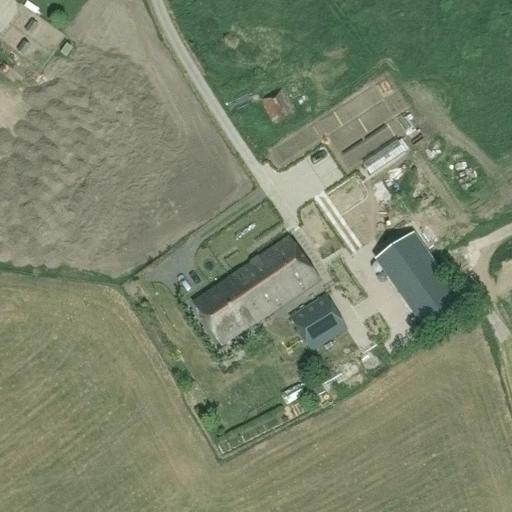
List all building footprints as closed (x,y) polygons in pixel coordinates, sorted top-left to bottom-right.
[(60,54),(65,57),(71,49),(66,45),(60,54)] [(328,130),(330,171),(364,170),(363,129),(328,130)] [(423,338),(461,312),(410,237),(372,263),(423,338)] [(192,305),(220,347),(316,280),(287,238),(192,305)] [(325,297),(290,319),(310,352),(346,330),(325,297)]
